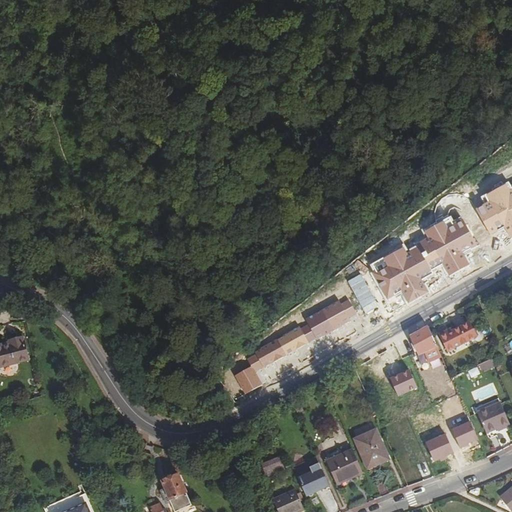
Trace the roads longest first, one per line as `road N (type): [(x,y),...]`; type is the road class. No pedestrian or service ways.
road 1 (tertiary): [(511,261),(235,416),(182,435),(140,420),(77,331),(46,304),(0,285)]
road 2 (residential): [(511,458),(380,511)]
